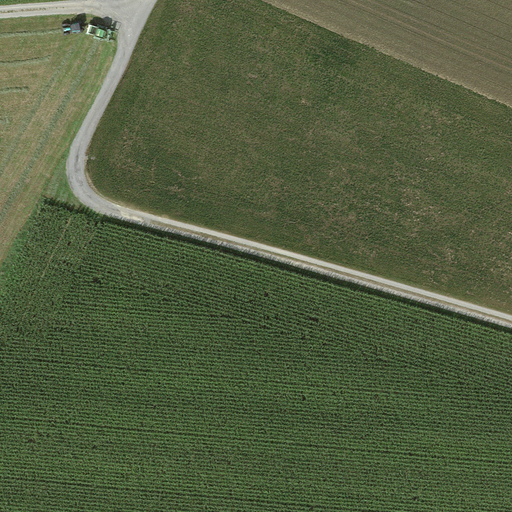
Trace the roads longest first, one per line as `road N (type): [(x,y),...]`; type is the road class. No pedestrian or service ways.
road 1 (track): [(138,22),(75,163),(77,191),(87,202),(511,327)]
road 2 (track): [(0,15),(86,11),(138,22)]
